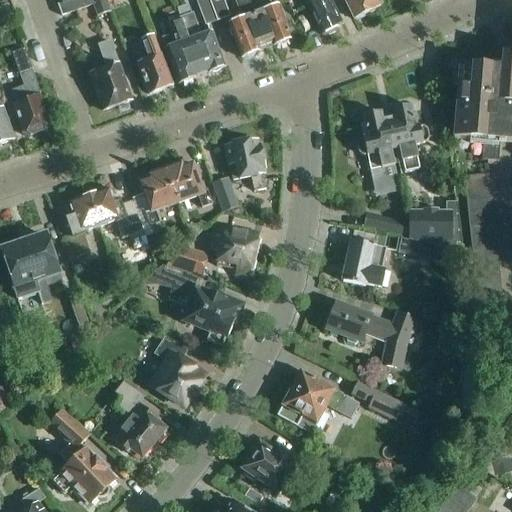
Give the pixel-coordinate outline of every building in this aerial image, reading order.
[(59,0),(62,6),(57,7),(61,18),(93,7),(98,18),(109,14),(104,0),(59,0)] [(209,0),(204,0),(197,3),(206,27),(218,23),(209,0)] [(209,0),(218,23),(230,18),(223,0),(209,0)] [(247,0),(243,0),(236,3),(242,21),(229,26),(230,29),(229,32),(231,36),(233,38),(241,60),(245,59),(248,59),(253,57),(255,55),(259,54),(258,51),(265,49),(247,0)] [(247,0),(265,49),(273,46),(274,48),(277,47),(281,47),(285,46),(288,43),(291,42),(283,20),(284,17),(282,13),(280,11),(279,8),(265,13),(260,0),(247,0)] [(303,0),(322,37),(325,36),(329,37),(335,34),(335,31),(338,29),(337,26),(342,24),(329,0),(303,0)] [(379,5),(382,1),(381,0),(342,0),(354,22),(380,8),(379,5)] [(193,16),(181,20),(202,78),(212,74),(216,74),(220,71),(224,70),(212,35),(201,39),(193,16)] [(202,78),(181,20),(169,25),(174,37),(163,41),(167,51),(179,86),(183,84),(188,84),(191,82),(202,78)] [(145,86),(144,88),(146,92),(148,94),(149,97),(172,88),(153,39),(142,43),(149,62),(138,66),(145,86)] [(90,76),(103,113),(131,103),(110,44),(98,48),(106,70),(90,76)] [(511,57),(502,57),(501,70),(471,68),(471,64),(455,63),(452,66),(452,87),(458,87),(453,141),(483,144),(482,162),(498,163),(500,145),(511,146),(511,57)] [(23,133),(21,136),(29,140),(31,137),(43,133),(46,134),(50,126),(47,125),(38,98),(40,97),(27,58),(15,62),(24,89),(6,95),(10,108),(13,107),(17,116),(16,120),(19,122),(23,133)] [(396,112),(386,114),(395,152),(399,151),(402,164),(404,175),(420,172),(415,148),(423,146),(423,145),(426,144),(429,140),(427,131),(422,129),(419,129),(416,116),(415,115),(414,114),(413,114),(411,115),(410,109),(406,109),(403,107),(397,109),(396,112)] [(0,146),(13,142),(2,111),(0,111),(0,146)] [(395,152),(386,114),(377,116),(374,114),(368,115),(366,118),(363,119),(364,125),(362,125),(361,126),(361,127),(360,127),(360,128),(360,129),(363,142),(360,143),(357,147),(359,156),(363,158),(367,158),(370,174),(375,173),(378,186),(397,182),(394,168),(391,153),(395,152)] [(232,148),(225,149),(232,183),(250,179),(253,194),(265,191),(262,177),(266,176),(260,148),(257,149),(256,143),(250,144),(250,143),(246,144),(243,143),(237,144),(235,146),(231,147),(232,148)] [(167,172),(164,173),(176,206),(198,199),(202,210),(212,207),(207,194),(202,195),(192,167),(182,171),(181,167),(178,168),(177,165),(166,168),(167,172)] [(176,206),(164,173),(162,174),(161,170),(150,174),(152,177),(149,178),(150,182),(140,186),(150,214),(145,216),(149,229),(151,228),(154,236),(161,234),(159,225),(155,214),(176,206)] [(464,179),(465,192),(490,189),(489,177),(464,179)] [(212,187),(224,219),(236,214),(224,182),(212,187)] [(465,192),(466,204),(492,202),(490,189),(465,192)] [(96,196),(88,198),(99,229),(116,224),(122,241),(128,239),(129,243),(144,237),(133,203),(122,207),(121,203),(114,205),(109,191),(106,192),(103,191),(97,193),(96,196)] [(99,229),(88,198),(81,201),(78,199),(73,201),(72,204),(68,205),(73,219),(67,221),(72,238),(63,241),(70,261),(89,254),(82,235),(99,229)] [(466,204),(468,217),(493,214),(492,202),(466,204)] [(408,242),(457,252),(462,253),(457,205),(446,205),(446,213),(439,213),(439,212),(422,212),(422,213),(408,213),(408,242)] [(468,217),(469,229),(494,227),(493,214),(468,217)] [(399,236),(401,224),(368,217),(365,229),(399,236)] [(469,229),(470,242),(496,239),(494,227),(469,229)] [(237,268),(235,276),(249,279),(259,237),(231,231),(229,231),(227,231),(224,231),(223,232),(221,233),(219,235),(218,236),(217,237),(217,239),(216,240),(213,245),(211,253),(219,255),(217,263),(237,268)] [(19,239),(0,245),(0,252),(17,303),(38,296),(42,306),(51,303),(46,289),(62,284),(59,276),(46,238),(22,247),(19,239)] [(470,242),(472,254),(497,252),(496,239),(470,242)] [(457,252),(408,242),(401,241),(398,257),(454,268),(457,252)] [(385,273),(381,272),(386,250),(351,243),(343,284),(365,288),(365,287),(381,290),(385,273)] [(173,270),(201,279),(207,259),(179,251),(173,270)] [(472,254),(473,267),(498,264),(497,252),(472,254)] [(473,267),(474,279),(500,277),(498,264),(473,267)] [(207,343),(222,349),(225,341),(227,341),(240,308),(207,295),(207,297),(197,293),(202,281),(160,268),(145,281),(171,292),(168,301),(190,310),(184,324),(210,334),(207,343)] [(474,279),(476,292),(501,289),(500,277),(474,279)] [(476,292),(477,304),(502,302),(501,289),(476,292)] [(84,309),(88,318),(121,304),(117,295),(84,309)] [(477,304),(478,317),(504,314),(502,302),(477,304)] [(383,368),(401,371),(405,348),(410,335),(417,337),(421,325),(393,314),(389,326),(336,306),(326,333),(361,346),(365,335),(387,344),(383,368)] [(504,314),(478,317),(480,329),(505,327),(504,314)] [(152,390),(184,410),(204,378),(180,362),(187,351),(167,340),(156,355),(168,364),(152,390)] [(349,402),(350,401),(300,375),(277,418),(311,437),(326,409),(351,422),(359,407),(349,402)] [(123,425),(126,427),(113,443),(128,456),(131,451),(141,460),(155,443),(157,445),(167,434),(155,425),(158,421),(139,406),(145,400),(123,386),(114,397),(120,402),(115,409),(128,420),(123,425)] [(368,411),(391,422),(398,420),(414,427),(419,416),(357,386),(351,398),(370,407),(368,411)] [(59,476),(60,476),(52,484),(64,497),(72,489),(89,507),(97,500),(99,501),(102,501),(104,500),(105,500),(106,499),(107,498),(108,497),(108,496),(109,494),(109,493),(109,491),(109,490),(108,489),(116,482),(86,450),(84,452),(81,449),(91,438),(63,413),(48,429),(62,441),(53,450),(60,457),(69,466),(59,476)] [(243,476),(254,484),(257,481),(275,493),(283,482),(284,482),(285,481),(288,483),(299,467),(314,477),(321,466),(302,452),(295,463),(270,447),(267,452),(259,447),(256,452),(246,466),(246,467),(243,471),(245,473),(243,476)] [(483,473),(496,480),(497,478),(511,474),(511,464),(511,460),(491,464),(489,462),(483,473)] [(454,487),(446,498),(467,511),(468,511),(475,502),(454,487)] [(20,503),(25,511),(42,511),(38,505),(45,501),(39,491),(20,503)] [(354,492),(348,503),(355,508),(362,497),(354,492)] [(467,511),(446,498),(440,507),(445,511),(467,511)]
